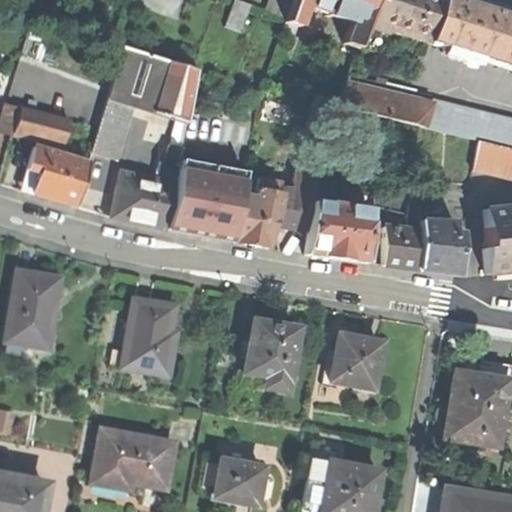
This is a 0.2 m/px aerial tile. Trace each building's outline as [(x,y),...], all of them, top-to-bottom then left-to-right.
[(251,5),(236,0),(234,0),(233,3),(226,28),(242,33),(250,8),(251,5)] [(291,0),(284,22),(297,27),(304,7),(327,15),(332,0),(291,0)] [(332,0),(327,15),(350,23),(343,43),(356,48),(373,0),(332,0)] [(456,0),(373,0),(356,48),(368,52),(377,27),(425,43),(425,42),(442,48),(457,0),(456,0)] [(511,17),(489,10),(457,0),(442,48),(511,70),(511,17)] [(174,119),(168,146),(181,149),(195,70),(121,47),(119,55),(91,152),(115,160),(132,107),(174,119)] [(345,77),(335,106),(346,109),(423,128),(430,100),(431,98),(345,77)] [(511,121),(430,100),(423,128),(477,141),(511,149),(511,121)] [(342,130),(346,109),(335,106),(326,104),(322,126),(342,130)] [(4,105),(0,120),(0,132),(12,136),(12,134),(20,109),(4,105)] [(20,109),(12,134),(62,146),(68,122),(20,109)] [(511,181),(511,149),(477,141),(472,171),(511,181)] [(118,181),(110,217),(134,223),(167,230),(174,186),(177,169),(179,160),(181,149),(168,146),(166,146),(163,164),(155,167),(154,178),(161,180),(160,183),(126,176),(118,181)] [(33,148),(20,191),(44,198),(75,208),(88,164),(33,148)] [(179,160),(177,169),(242,181),(244,173),(179,160)] [(307,230),(311,203),(314,185),(316,168),(293,165),(292,182),(290,196),(275,195),(278,183),(256,179),(253,198),(240,195),(232,242),(250,245),(267,249),(272,225),(307,230)] [(242,181),(177,169),(174,186),(167,230),(195,235),(232,242),(240,195),(242,181)] [(372,196),(372,207),(415,218),(416,188),(376,179),(372,196)] [(307,230),(304,256),(335,260),(366,264),(367,211),(311,203),(307,230)] [(481,249),(484,275),(511,272),(511,206),(481,210),(485,249),(481,249)] [(416,222),(416,233),(416,271),(435,273),(456,276),(457,254),(458,254),(458,234),(451,233),(452,223),(416,222)] [(380,229),(380,265),(395,268),(416,271),(416,233),(380,229)] [(33,276),(15,273),(4,341),(5,341),(3,353),(20,356),(22,344),(44,348),(52,306),(53,298),(56,280),(33,276)] [(124,352),(121,366),(165,373),(172,333),(168,332),(170,323),(172,307),(152,304),(135,301),(133,301),(124,352)] [(252,322),(243,373),(266,377),(264,388),(283,391),(285,381),(286,381),(295,330),(273,326),(252,322)] [(337,336),(328,381),(354,386),(353,389),(373,393),(377,374),(373,373),(379,344),(358,340),(337,336)] [(110,364),(121,366),(124,352),(112,350),(110,364)] [(453,374),(442,438),(494,447),(501,403),(497,402),(499,396),(508,397),(511,374),(511,366),(481,361),(478,378),(473,377),(453,374)] [(0,433),(10,436),(14,413),(0,410),(0,433)] [(100,432),(90,483),(103,485),(117,488),(117,485),(128,487),(129,482),(160,487),(164,488),(172,444),(165,443),(100,432)] [(301,511),(369,511),(370,508),(376,509),(378,501),(379,496),(372,495),(376,472),(329,464),(331,452),(310,448),(298,511),(301,511)] [(218,464),(211,500),(234,505),(253,508),(256,492),(260,472),(218,464)] [(0,477),(0,511),(40,511),(42,504),(40,503),(43,485),(0,477)] [(443,511),(442,511),(511,511),(511,501),(446,491),(443,511)]
